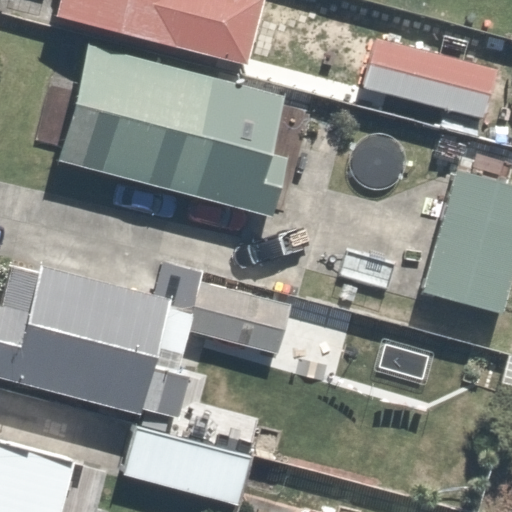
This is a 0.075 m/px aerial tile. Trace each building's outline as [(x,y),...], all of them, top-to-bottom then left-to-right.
[(246,0),(42,0),(42,5),(146,32),(232,55),(246,0)] [(496,58),(362,22),(346,79),(480,115),(496,58)] [(281,89),(71,34),(41,149),(251,204),(281,89)] [(511,244),(511,169),(444,150),(406,285),(494,310),(511,244)] [(0,288),(0,369),(162,409),(182,328),(273,351),(285,300),(198,278),(202,262),(114,240),(106,270),(12,246),(1,289),(0,288)] [(241,448),(119,416),(106,467),(228,498),(241,448)] [(0,511),(50,511),(68,452),(0,432),(0,511)] [(382,511),(299,490),(292,511),(382,511)]
